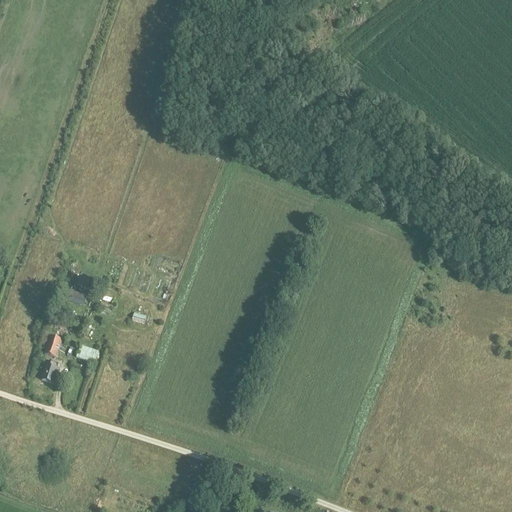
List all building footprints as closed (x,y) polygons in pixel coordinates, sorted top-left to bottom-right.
[(80,279),(77,287),(89,290),(92,283),(80,279)] [(64,291),(60,301),(83,308),(87,298),(64,291)] [(101,301),(110,303),(112,297),(102,295),(101,301)] [(102,304),(99,312),(111,317),(114,308),(102,304)] [(135,314),(132,323),(143,327),(146,317),(135,314)] [(44,356),(57,360),(63,342),(50,338),(44,356)] [(81,347),(77,360),(94,366),(98,353),(81,347)] [(50,364),(49,369),(45,368),(41,382),(54,386),(58,372),(59,372),(60,367),(50,364)]
